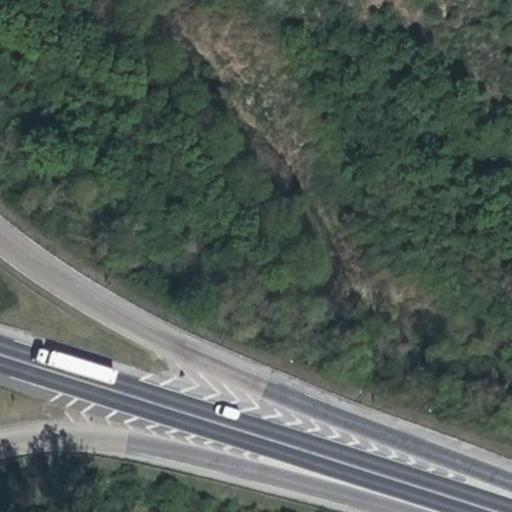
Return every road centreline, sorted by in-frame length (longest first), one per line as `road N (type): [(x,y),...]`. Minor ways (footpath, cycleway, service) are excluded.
road 1 (trunk): [(511,478),(142,336),(0,239)]
road 2 (motorway): [(511,504),(0,341)]
road 3 (motorway): [(0,363),(467,511)]
road 4 (trunk): [(0,441),(43,432),(113,435),(409,511)]
